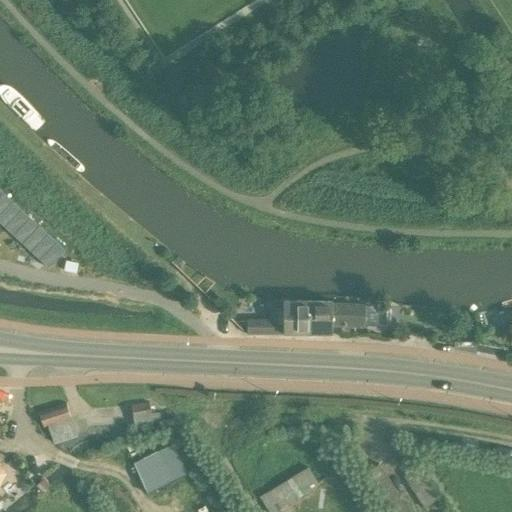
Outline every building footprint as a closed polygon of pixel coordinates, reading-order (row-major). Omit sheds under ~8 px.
[(0,190),(0,223),(32,254),(44,264),(48,268),(65,250),(0,190)] [(274,302),(274,321),(247,321),(247,335),(308,335),(308,303),(274,302)] [(308,303),(308,335),(332,335),(332,327),(364,328),(364,306),(332,305),(332,303),(308,303)] [(470,342),(469,352),(476,354),(478,342),(470,342)] [(135,426),(153,423),(149,402),(131,405),(135,426)] [(55,443),(78,435),(67,403),(39,413),(46,432),(50,430),(55,443)] [(137,442),(126,447),(148,494),(172,482),(187,475),(173,444),(158,451),(144,458),(137,442)] [(387,511),(410,511),(379,464),(363,475),(387,511)] [(288,511),(284,505),(318,484),(308,467),(260,496),(269,511),(272,511),(273,511),(288,511)] [(424,509),(438,500),(417,467),(403,476),(424,509)]
